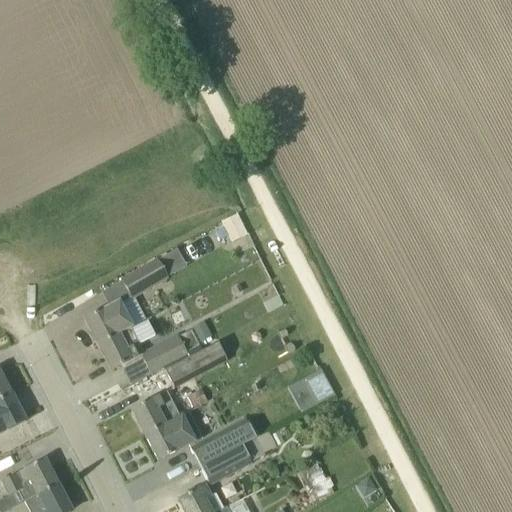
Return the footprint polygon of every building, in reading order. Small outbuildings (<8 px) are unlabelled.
[(234,242),(251,235),(241,213),(224,221),(234,242)] [(122,282),(131,296),(133,300),(167,281),(166,279),(185,268),(176,250),(156,262),(122,282)] [(101,312),(83,321),(90,333),(88,335),(92,343),(95,343),(96,346),(145,321),(133,300),(131,296),(110,307),(101,312)] [(96,346),(110,372),(136,358),(136,357),(140,355),(142,354),(138,345),(154,337),(146,322),(145,322),(145,321),(96,346)] [(151,376),(174,365),(187,358),(186,356),(198,350),(189,332),(177,338),(176,336),(142,354),(140,355),(151,376)] [(217,345),(163,372),(173,391),(226,363),(217,345)] [(320,371),(304,380),(318,406),(334,397),(320,371)] [(0,376),(0,401),(10,396),(0,376)] [(165,426),(179,418),(166,393),(130,411),(143,437),(165,426)] [(0,434),(6,431),(24,422),(10,396),(0,401),(0,434)] [(182,398),(173,403),(180,417),(190,412),(182,398)] [(143,437),(157,462),(201,439),(195,426),(186,430),(179,417),(179,418),(165,426),(143,437)] [(244,421),(189,449),(199,468),(241,447),(254,440),(244,421)] [(278,466),(288,461),(281,446),(271,451),(278,466)] [(241,447),(199,468),(209,486),(250,465),(241,447)] [(57,486),(43,460),(0,482),(0,483),(7,497),(17,492),(23,504),(57,486)] [(367,482),(355,490),(361,498),(366,499),(375,494),(367,482)] [(23,504),(27,511),(70,511),(57,486),(23,504)] [(182,511),(218,511),(220,511),(212,496),(209,498),(204,488),(177,502),(182,511)] [(218,511),(290,511),(287,507),(280,511),(247,511),(241,501),(226,509),(225,508),(220,511),(218,511)]
